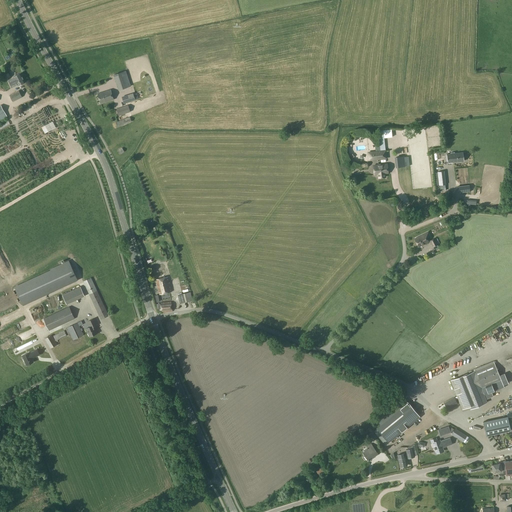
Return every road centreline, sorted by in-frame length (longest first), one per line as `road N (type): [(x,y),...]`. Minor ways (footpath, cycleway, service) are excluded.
road 1 (unclassified): [(496,454),(406,385),(324,350),(212,310),(152,317)]
road 2 (secondary): [(152,317),(109,173),(18,0)]
road 3 (secondary): [(233,511),(152,317)]
road 4 (unclassified): [(272,511),(406,475)]
road 5 (track): [(0,402),(117,334)]
road 6 (track): [(0,210),(106,149)]
